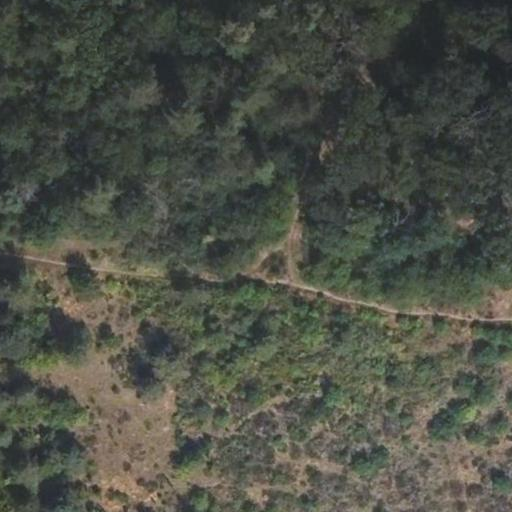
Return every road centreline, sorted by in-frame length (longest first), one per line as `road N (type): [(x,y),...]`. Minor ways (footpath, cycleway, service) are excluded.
road 1 (track): [(407,0),(16,511)]
road 2 (track): [(511,332),(0,259)]
